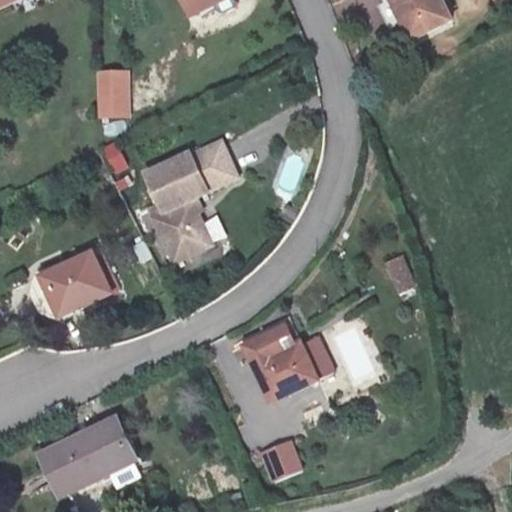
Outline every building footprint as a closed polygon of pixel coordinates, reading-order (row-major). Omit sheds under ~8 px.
[(221,0),(187,0),(196,15),(221,0)] [(450,16),(442,0),(393,0),(411,36),(450,16)] [(125,71),(97,72),(97,115),(126,115),(125,71)] [(103,146),(115,175),(130,168),(118,140),(103,146)] [(212,140),(180,153),(137,173),(151,204),(139,209),(161,264),(201,247),(187,214),(191,212),(185,197),(196,193),(228,180),(212,140)] [(111,291),(93,251),(39,276),(57,315),(111,291)] [(404,254),(385,263),(399,294),(418,285),(404,254)] [(324,382),(295,315),(245,337),(272,404),(324,382)] [(313,427),(327,418),(319,405),(305,414),(313,427)] [(106,495),(133,480),(104,424),(32,463),(52,500),(97,477),(106,495)] [(286,446),(258,458),(268,481),(295,469),(286,446)]
